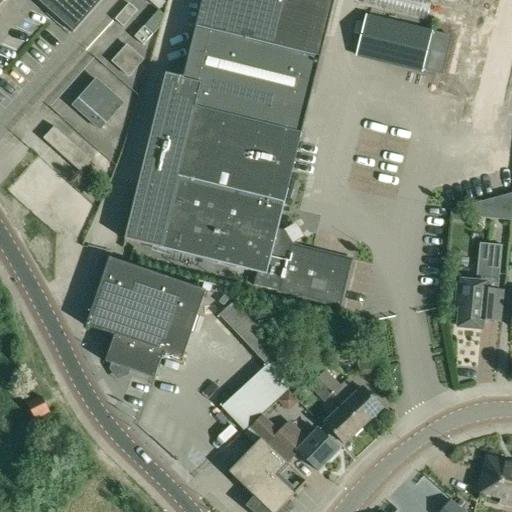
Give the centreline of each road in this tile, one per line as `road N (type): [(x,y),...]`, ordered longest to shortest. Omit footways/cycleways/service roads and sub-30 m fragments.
road 1 (unknown): [(173,0),(63,348)]
road 2 (unknown): [(336,92),(328,186),(343,218),(386,253),(402,227),(424,148),(420,105),(399,98)]
road 3 (tertiary): [(192,511),(102,417),(0,237)]
road 4 (tertiary): [(344,511),(395,459),(444,424),(511,410)]
road 5 (unknown): [(0,32),(24,34),(61,58),(117,0)]
